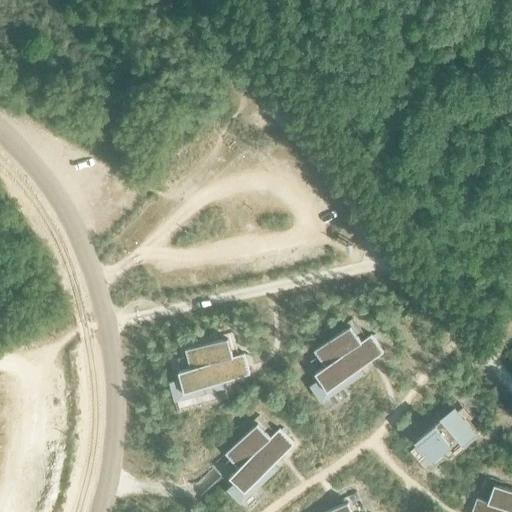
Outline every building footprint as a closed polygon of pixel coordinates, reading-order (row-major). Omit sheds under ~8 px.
[(350,325),(314,350),(324,366),(361,341),(350,325)] [(324,366),(315,372),(319,379),(327,390),(334,385),(383,352),(375,341),(371,334),(361,341),(324,366)] [(228,337),(185,349),(190,367),(233,356),(228,337)] [(190,367),(178,370),(180,378),(184,391),(192,389),(249,374),(246,361),(244,353),(233,356),(190,367)] [(454,408),(418,438),(432,455),(449,441),(446,437),(453,431),(456,435),(468,426),(454,408)] [(257,422),(225,452),(238,466),(270,436),(257,422)] [(238,466),(229,474),(235,481),(244,490),(250,484),(287,450),(294,444),(284,434),(279,428),(270,436),(238,466)] [(511,489),(494,483),(487,501),(511,510),(511,489)] [(476,497),(470,511),(511,511),(511,510),(487,501),(476,497)] [(353,511),(348,500),(322,511),(353,511)]
